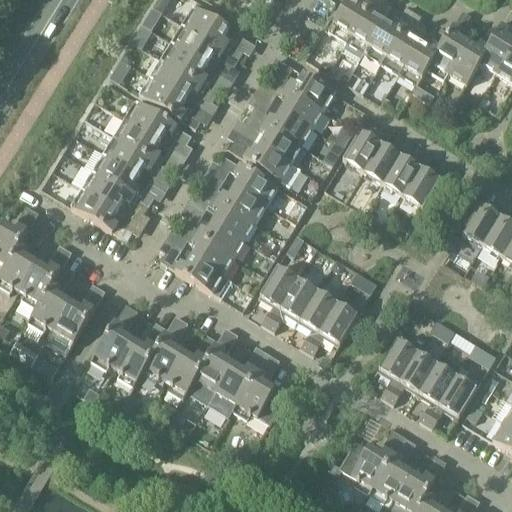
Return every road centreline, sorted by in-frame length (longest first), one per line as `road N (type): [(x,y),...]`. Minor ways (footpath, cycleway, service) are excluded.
road 1 (residential): [(511,495),(211,312),(171,309),(125,280)]
road 2 (residential): [(125,280),(270,48)]
road 3 (residential): [(125,280),(76,249),(69,224),(32,198)]
